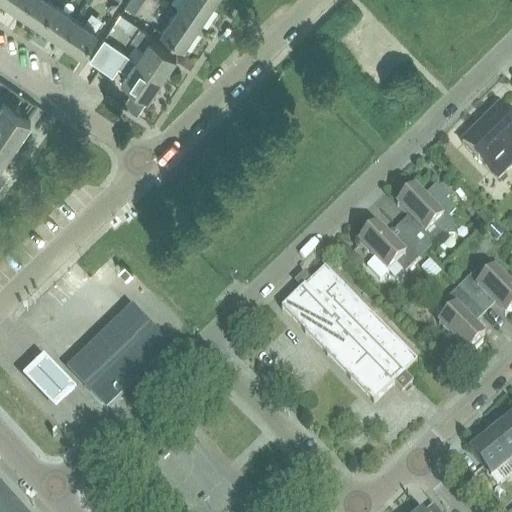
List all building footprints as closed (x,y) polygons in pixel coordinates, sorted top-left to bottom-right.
[(28,0),(2,0),(20,12),(28,0)] [(56,3),(50,0),(28,0),(20,12),(41,26),(56,3)] [(134,14),(143,0),(130,0),(125,7),(134,14)] [(203,0),(182,0),(176,11),(197,25),(211,5),(203,0)] [(56,3),(41,26),(61,40),(76,17),(56,3)] [(183,47),(197,25),(176,11),(162,32),(183,47)] [(152,35),(120,13),(116,21),(126,28),(125,29),(134,35),(131,39),(143,48),(135,60),(162,78),(176,57),(150,38),(152,35)] [(82,54),(93,37),(97,32),(76,17),(61,40),(82,54)] [(100,66),(114,45),(104,38),(90,59),(100,66)] [(127,72),(121,81),(148,99),(162,78),(135,60),(127,54),(114,45),(100,66),(113,75),(119,67),(127,72)] [(0,107),(0,131),(17,143),(31,122),(3,103),(0,107)] [(511,156),(511,125),(497,111),(477,130),(473,129),(467,136),(468,140),(463,144),(500,182),(511,169),(511,160),(510,159),(511,156)] [(0,161),(3,164),(17,143),(0,131),(0,161)] [(424,257),(443,238),(455,239),(455,226),(449,221),(456,214),(447,203),(449,201),(437,188),(423,201),(415,192),(413,194),(406,194),(407,200),(397,209),(414,226),(403,236),(424,257)] [(485,214),(476,223),(483,231),(492,222),(485,214)] [(493,224),(486,231),(498,243),(505,236),(493,224)] [(405,275),(424,257),(403,236),(393,246),(377,229),(360,246),(375,262),(368,269),(380,282),(396,266),(405,275)] [(434,255),(426,264),(437,273),(445,264),(434,255)] [(363,264),(355,256),(348,263),(357,271),(363,264)] [(343,266),(338,260),(332,266),(338,272),(343,266)] [(417,364),(371,317),(325,270),(311,283),(304,276),(297,282),(304,290),(281,312),(374,406),(394,386),(402,393),(412,383),(404,376),(417,364)] [(458,291),(478,312),(489,302),(505,318),(511,311),(511,291),(506,285),(506,276),(498,276),(494,273),(486,281),(477,272),(458,291)] [(478,312),(458,291),(439,309),(448,319),(439,327),(443,331),(443,339),(451,339),(467,356),(484,339),(468,322),(478,312)] [(113,413),(107,406),(106,405),(117,395),(121,399),(152,369),(148,364),(164,348),(171,356),(173,355),(165,347),(173,339),(164,346),(128,308),(126,309),(134,317),(119,332),(114,327),(82,357),(87,362),(75,374),(67,366),(66,367),(111,414),(113,413)] [(511,429),(508,424),(489,439),(511,466),(511,465),(511,429)] [(492,481),(511,466),(489,439),(470,454),(492,481)] [(0,511),(14,511),(0,496),(0,511)]
